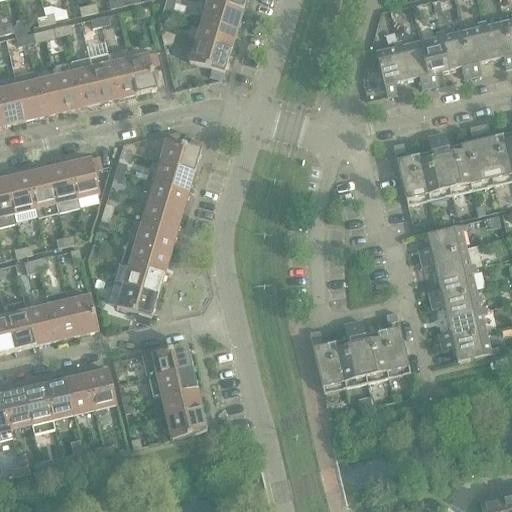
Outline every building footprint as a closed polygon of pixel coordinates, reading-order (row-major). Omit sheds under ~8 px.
[(129,0),(121,0),(120,0),(122,9),(131,7),(129,0)] [(208,0),(208,2),(242,13),(246,0),(208,0)] [(208,2),(202,23),(236,33),(242,13),(208,2)] [(163,11),(172,14),(174,6),(166,3),(163,11)] [(95,6),(87,8),(89,17),(97,15),(95,6)] [(87,8),(78,10),(80,19),(89,17),(87,8)] [(163,11),(161,20),(169,22),(172,14),(163,11)] [(44,18),(46,27),(55,25),(53,16),(44,18)] [(44,18),(36,20),(38,29),(46,27),(44,18)] [(99,21),(101,30),(109,28),(107,19),(99,21)] [(99,21),(90,23),(93,32),(101,30),(99,21)] [(511,22),(503,25),(511,62),(511,22)] [(202,23),(195,44),(230,54),(236,33),(202,23)] [(511,71),(511,62),(503,25),(486,29),(485,24),(481,25),(490,64),(502,61),(505,73),(511,71)] [(477,26),(478,31),(461,35),(472,81),(481,79),(478,67),(490,64),(481,25),(477,26)] [(11,26),(2,28),(4,37),(13,35),(11,26)] [(62,30),(64,39),(72,37),(70,28),(62,30)] [(62,30),(53,32),(55,41),(64,39),(62,30)] [(174,37),(160,33),(163,47),(172,45),(174,37)] [(472,81),(461,35),(444,39),(443,34),(439,35),(448,74),(460,71),(463,83),(472,81)] [(436,41),(419,45),(430,91),(439,88),(436,77),(448,74),(439,35),(435,36),(436,41)] [(33,37),(24,39),(26,47),(35,45),(33,37)] [(24,39),(16,41),(18,49),(26,47),(24,39)] [(211,72),(209,80),(221,83),(230,54),(195,44),(189,65),(211,72)] [(401,44),(397,45),(406,84),(418,81),(421,93),(430,91),(419,45),(402,49),(401,44)] [(393,46),(394,51),(376,55),(387,101),(397,98),(394,87),(406,84),(397,45),(393,46)] [(126,53),(107,57),(110,67),(118,102),(137,97),(129,62),(126,53)] [(151,70),(159,68),(156,56),(129,62),(137,97),(156,93),(151,70)] [(107,57),(88,62),(99,106),(118,102),(110,67),(107,57)] [(72,76),(80,111),(99,106),(88,62),(70,66),(72,76)] [(72,76),(53,80),(62,115),(80,111),(72,76)] [(16,89),(15,89),(24,124),(43,120),(35,84),(34,85),(33,77),(14,81),(16,89)] [(53,80),(35,84),(43,120),(62,115),(53,80)] [(15,89),(0,92),(0,107),(5,129),(24,124),(15,89)] [(511,123),(511,135),(503,137),(511,176),(511,120),(511,121),(511,123)] [(487,126),(478,128),(480,137),(489,135),(487,126)] [(478,128),(469,131),(471,139),(480,137),(478,128)] [(445,136),(436,139),(450,199),(471,194),(460,148),(448,150),(445,136)] [(511,176),(503,137),(481,143),(493,189),(511,184),(511,176)] [(431,155),(418,158),(429,204),(450,199),(436,139),(427,141),(431,155)] [(160,164),(194,175),(203,145),(191,141),(188,149),(166,142),(160,164)] [(481,143),(460,148),(471,194),(493,189),(481,143)] [(403,146),(393,149),(395,157),(405,155),(403,146)] [(418,158),(396,163),(407,209),(429,204),(418,158)] [(98,205),(96,198),(99,197),(94,174),(101,172),(99,160),(69,167),(79,210),(98,205)] [(160,164),(154,185),(188,195),(194,175),(160,164)] [(115,173),(124,176),(126,168),(118,165),(115,173)] [(69,167),(48,172),(58,216),(79,211),(79,210),(69,167)] [(48,172),(27,177),(36,220),(37,221),(58,216),(48,172)] [(115,173),(113,182),(121,184),(124,176),(115,173)] [(27,177),(6,182),(16,225),(36,220),(27,177)] [(0,230),(16,227),(16,225),(6,182),(0,183),(0,230)] [(146,183),(140,203),(147,206),(182,216),(188,195),(154,185),(146,183)] [(105,206),(103,215),(112,217),(114,209),(105,206)] [(147,206),(141,226),(176,237),(182,216),(147,206)] [(482,208),(475,210),(477,220),(485,218),(482,208)] [(103,215),(100,223),(109,226),(112,217),(103,215)] [(141,226),(139,226),(134,224),(127,245),(169,257),(176,237),(141,226)] [(465,228),(426,237),(429,250),(418,253),(420,262),(465,251),(461,234),(466,233),(465,228)] [(64,240),(66,249),(75,247),(72,238),(64,240)] [(64,240),(55,242),(58,251),(66,249),(64,240)] [(127,245),(121,265),(129,268),(163,278),(169,257),(127,245)] [(22,250),(24,259),(33,257),(31,248),(22,250)] [(93,248),(91,256),(99,259),(102,250),(93,248)] [(22,250),(13,253),(15,261),(24,259),(22,250)] [(465,251),(420,262),(422,271),(434,268),(436,280),(475,271),(474,267),(469,268),(465,251)] [(79,252),(70,254),(72,263),(81,261),(79,252)] [(91,256),(88,264),(97,267),(99,259),(91,256)] [(35,263),(38,272),(46,270),(44,261),(35,263)] [(35,263),(27,265),(29,274),(38,272),(35,263)] [(129,268),(123,288),(157,299),(163,278),(129,268)] [(471,276),(476,275),(475,271),(436,280),(439,292),(428,295),(430,304),(475,293),(471,276)] [(139,317),(136,325),(148,328),(157,299),(123,288),(116,310),(139,317)] [(475,293),(430,304),(432,313),(444,310),(446,322),(485,313),(484,309),(479,310),(475,293)] [(76,339),(68,304),(65,294),(45,299),(47,309),(55,344),(76,339)] [(68,304),(76,339),(98,334),(90,299),(68,304)] [(24,304),(3,309),(5,319),(13,354),(34,349),(26,314),(24,304)] [(47,309),(26,314),(34,349),(55,344),(47,309)] [(485,313),(446,322),(449,335),(438,337),(440,346),(485,335),(481,318),(486,317),(485,313)] [(396,316),(386,318),(388,326),(398,324),(396,316)] [(5,319),(0,320),(0,357),(13,354),(5,319)] [(361,324),(352,326),(367,387),(388,382),(377,335),(364,338),(361,324)] [(347,342),(334,345),(345,392),(367,387),(352,326),(344,328),(347,342)] [(399,330),(377,335),(388,382),(410,377),(399,330)] [(322,348),(321,342),(319,334),(309,336),(312,350),(324,397),(345,392),(334,345),(322,348)] [(485,335),(440,346),(442,355),(454,352),(457,365),(495,356),(494,351),(489,352),(485,335)] [(186,348),(144,358),(149,380),(191,370),(186,348)] [(121,363),(113,365),(115,374),(123,372),(121,363)] [(191,370),(149,380),(154,401),(161,399),(196,391),(191,370)] [(86,378),(94,413),(116,408),(108,373),(86,378)] [(86,378),(65,383),(73,418),(94,413),(86,378)] [(65,383),(44,388),(52,423),(73,418),(65,383)] [(44,388),(23,393),(31,428),(33,436),(54,431),(52,423),(44,388)] [(196,391),(161,399),(166,420),(201,412),(196,391)] [(23,393),(2,398),(10,433),(31,428),(23,393)] [(2,398),(0,398),(0,443),(12,441),(10,433),(2,398)] [(130,398),(121,400),(123,408),(131,406),(130,398)] [(370,401),(358,404),(361,414),(372,411),(370,401)] [(131,406),(123,408),(125,417),(133,415),(131,406)] [(201,412),(166,420),(171,443),(206,434),(201,412)] [(139,441),(131,443),(133,452),(141,450),(139,441)] [(111,448),(103,450),(105,459),(113,457),(111,448)] [(105,459),(103,450),(95,452),(97,461),(105,459)] [(25,457),(17,459),(19,467),(27,465),(25,457)] [(71,467),(69,458),(61,460),(63,469),(71,467)] [(61,460),(53,462),(55,471),(63,469),(61,460)] [(27,468),(19,470),(21,479),(29,477),(27,468)] [(19,470),(11,472),(13,481),(21,479),(19,470)] [(511,511),(511,496),(499,500),(501,511),(511,511)] [(501,511),(499,500),(479,504),(480,511),(501,511)]
